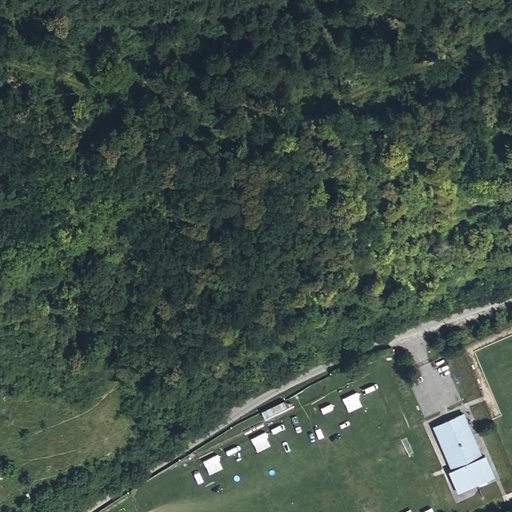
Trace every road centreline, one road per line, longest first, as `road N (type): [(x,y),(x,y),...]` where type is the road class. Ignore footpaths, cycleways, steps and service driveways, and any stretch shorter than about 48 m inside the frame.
road 1 (track): [(0,66),(107,103),(209,123),(310,110),(511,22)]
road 2 (unclassified): [(77,511),(296,377),(511,292)]
road 3 (track): [(38,0),(116,15),(245,0)]
